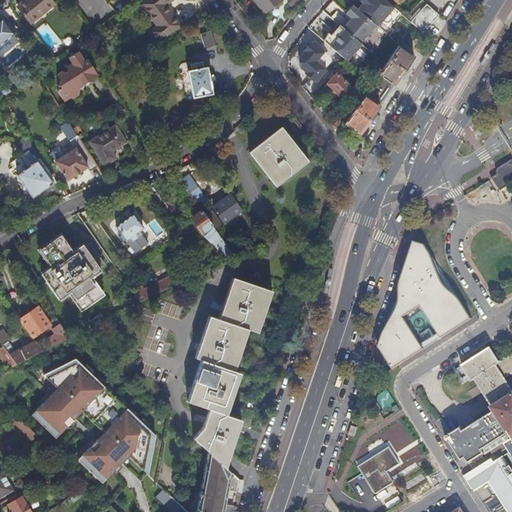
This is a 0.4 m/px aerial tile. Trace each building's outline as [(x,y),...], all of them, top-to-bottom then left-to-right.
[(55,5),(51,0),(28,0),(18,8),(31,24),(55,5)] [(122,0),(117,0),(110,6),(117,16),(128,7),(122,0)] [(165,6),(172,0),(149,0),(142,6),(158,28),(150,34),(157,44),(181,27),(165,6)] [(264,15),(281,1),(280,0),(253,0),(252,1),(264,15)] [(291,0),(293,2),(288,6),(292,11),(303,2),(301,0),(291,0)] [(364,5),(359,11),(375,25),(377,27),(382,22),(385,24),(389,23),(392,20),(392,16),(389,14),(394,8),(385,0),(364,0),(362,3),(364,5)] [(438,16),(426,6),(410,23),(413,25),(423,34),(438,16)] [(360,43),(375,25),(359,11),(355,7),(347,14),(353,19),(344,29),(360,43)] [(15,36),(2,20),(0,22),(0,47),(7,42),(15,36)] [(345,60),(360,43),(344,29),(341,26),(332,36),(329,34),(323,40),(345,60)] [(215,48),(212,33),(202,35),(205,50),(215,48)] [(304,51),(305,52),(300,58),(300,68),(306,73),(305,74),(314,82),(315,81),(317,82),(327,71),(316,62),(325,52),(314,41),(312,43),(312,42),(304,51)] [(10,46),(7,42),(0,47),(0,53),(1,54),(4,54),(5,53),(9,50),(10,49),(10,46)] [(379,75),(394,85),(413,57),(398,47),(379,75)] [(87,80),(96,74),(81,51),(69,59),(73,65),(68,69),(67,74),(63,74),(58,77),(61,82),(58,93),(63,100),(70,96),(72,100),(79,96),(81,89),(89,83),(87,80)] [(203,69),(202,63),(190,66),(191,72),(187,72),(193,99),(213,95),(207,68),(203,69)] [(35,83),(41,79),(38,74),(32,78),(35,83)] [(100,81),(96,74),(87,80),(89,83),(91,86),(100,81)] [(344,102),(355,91),(336,74),(326,84),(344,102)] [(394,85),(379,75),(365,95),(380,106),(394,85)] [(380,106),(365,95),(344,125),(359,135),(380,106)] [(333,127),(337,131),(351,111),(342,105),(336,113),(341,116),(333,127)] [(82,134),(78,126),(73,129),(78,137),(82,134)] [(89,143),(103,164),(111,159),(108,155),(112,153),(126,143),(115,126),(89,143)] [(277,189),(309,164),(309,163),(307,164),(281,131),(282,130),(282,129),(250,154),(271,181),(277,189)] [(91,173),(98,168),(83,145),(56,162),(69,181),(88,169),(91,173)] [(33,198),(54,184),(38,161),(38,162),(30,151),(11,164),(19,175),(18,176),(33,198)] [(499,175),(493,178),(501,190),(511,183),(511,160),(496,170),(499,175)] [(206,193),(218,186),(209,169),(197,175),(206,193)] [(189,176),(180,183),(190,196),(198,189),(189,176)] [(241,211),(231,196),(214,208),(224,223),(241,211)] [(158,197),(152,202),(161,215),(168,209),(163,203),(163,204),(158,197)] [(232,254),(202,212),(192,219),(203,234),(215,244),(226,261),(234,257),(232,254)] [(144,229),(134,215),(116,228),(129,245),(142,236),(139,233),(144,229)] [(82,311),(103,297),(91,280),(102,272),(100,270),(105,267),(91,247),(87,250),(83,246),(73,254),(61,237),(40,252),(52,268),(41,276),(59,302),(70,294),(82,311)] [(144,287),(133,292),(141,304),(160,294),(180,284),(176,275),(145,290),(144,287)] [(208,453),(219,462),(236,435),(235,433),(239,420),(227,415),(225,414),(239,374),(241,375),(241,374),(235,372),(235,371),(233,370),(247,330),(249,331),(249,330),(259,334),(259,333),(257,332),(270,292),(273,292),(273,291),(234,278),(219,320),(210,317),(195,358),(201,360),(188,402),(209,409),(202,427),(194,439),(208,453)] [(442,300),(454,319),(458,316),(446,297),(442,300)] [(454,319),(442,300),(418,315),(430,334),(454,319)] [(39,307),(20,320),(33,338),(51,325),(39,307)] [(69,339),(58,323),(55,326),(56,328),(54,330),(57,334),(48,340),(53,347),(69,339)] [(3,330),(0,331),(0,340),(3,344),(8,340),(10,339),(3,330)] [(3,344),(0,340),(0,356),(9,369),(18,365),(11,355),(8,352),(3,344)] [(14,348),(8,340),(3,344),(8,352),(14,348)] [(36,356),(44,352),(36,342),(11,355),(18,365),(28,359),(36,356)] [(511,511),(511,356),(500,364),(490,348),(485,352),(483,348),(476,353),(478,356),(463,367),(472,382),(476,380),(480,385),(469,392),(473,399),(484,392),(494,408),(494,409),(496,411),(464,432),(462,429),(451,435),(455,441),(451,443),(462,460),(466,458),(470,464),(485,454),(484,450),(510,433),(511,436),(511,452),(495,463),(493,460),(465,478),(473,490),(491,479),(511,511)] [(126,455),(147,475),(156,436),(76,360),(45,376),(60,391),(53,397),(52,396),(32,416),(56,439),(75,419),(73,417),(80,410),(106,435),(100,442),(98,440),(78,460),(102,483),(122,463),(120,461),(126,455)] [(240,424),(250,427),(255,411),(245,408),(240,424)] [(19,418),(12,422),(15,426),(33,443),(40,439),(19,418)] [(360,425),(353,422),(349,436),(347,440),(354,443),(360,425)] [(401,465),(390,447),(359,467),(376,495),(394,483),(388,473),(401,465)] [(238,488),(239,481),(219,462),(208,453),(197,511),(196,511),(222,511),(224,505),(227,492),(237,493),(238,488)] [(2,471),(0,472),(0,499),(14,491),(2,471)] [(350,481),(361,502),(371,497),(360,476),(350,481)] [(155,498),(169,511),(176,511),(181,508),(163,490),(155,498)] [(29,511),(21,499),(14,503),(9,506),(12,511),(29,511)]
